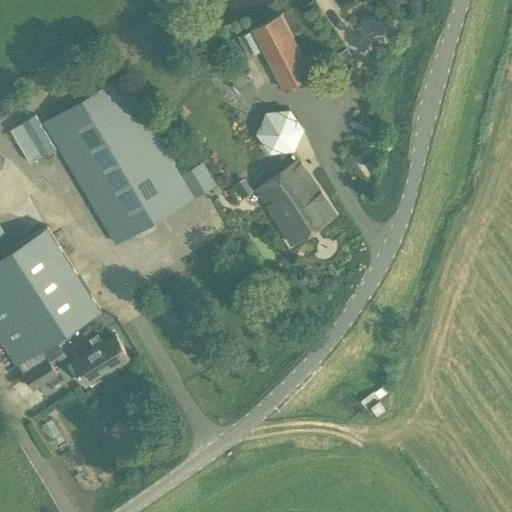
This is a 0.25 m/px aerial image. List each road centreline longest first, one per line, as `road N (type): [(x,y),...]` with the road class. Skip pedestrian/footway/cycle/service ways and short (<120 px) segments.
road 1 (tertiary): [(463,0),(414,180),(367,288),(323,349),(235,434),(125,511)]
road 2 (track): [(214,450),(54,198),(0,145)]
road 3 (track): [(364,444),(321,427),(235,434)]
